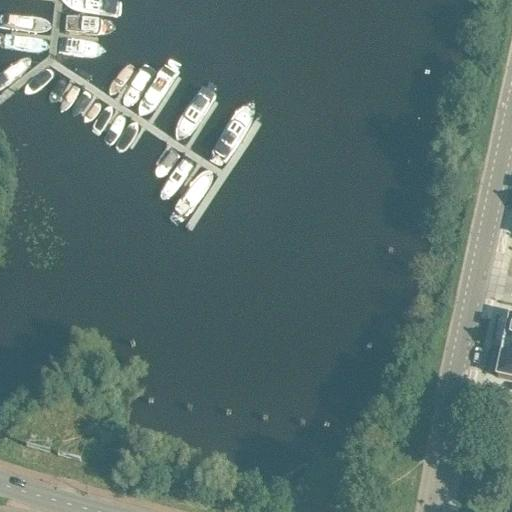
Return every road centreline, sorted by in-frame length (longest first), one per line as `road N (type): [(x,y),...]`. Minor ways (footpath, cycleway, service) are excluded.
road 1 (residential): [(476,280),(429,511)]
road 2 (residential): [(511,113),(476,280)]
